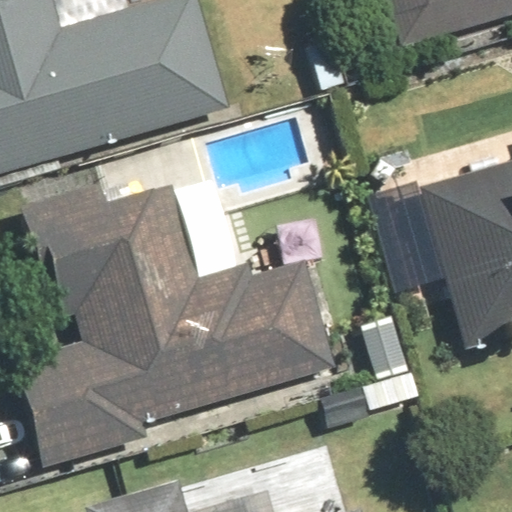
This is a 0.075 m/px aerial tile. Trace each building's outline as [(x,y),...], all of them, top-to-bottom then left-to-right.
[(0,0),(0,160),(83,137),(110,129),(211,101),(182,0),(144,0),(53,26),(45,0),(0,0)] [(511,0),(378,0),(388,35),(470,13),(470,12),(511,0)] [(511,337),(511,155),(408,185),(455,354),(511,337)] [(286,244),(187,272),(156,166),(18,205),(57,341),(4,356),(31,450),(88,434),(199,402),(224,395),(321,368),(286,244)] [(344,511),(342,501),(299,511),(174,511),(167,481),(58,509),(58,511),(344,511)]
